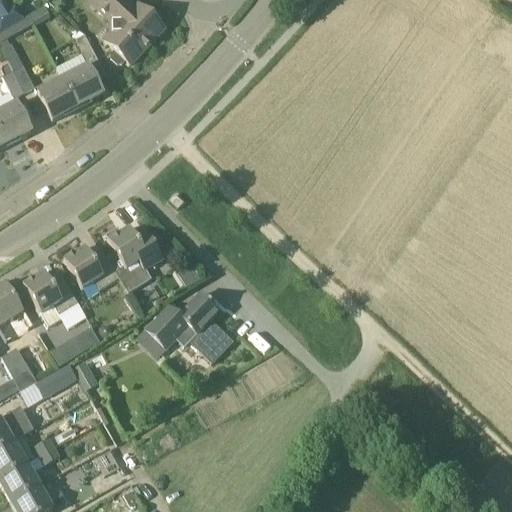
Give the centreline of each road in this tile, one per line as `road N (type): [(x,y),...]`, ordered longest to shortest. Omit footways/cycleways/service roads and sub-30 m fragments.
road 1 (track): [(164,126),(511,460)]
road 2 (residential): [(117,169),(343,395),(381,342)]
road 3 (tertiary): [(164,126),(278,0)]
road 4 (residential): [(0,210),(124,115)]
road 5 (track): [(343,395),(258,511)]
road 6 (tertiary): [(0,244),(117,169)]
road 7 (residential): [(124,115),(213,23)]
